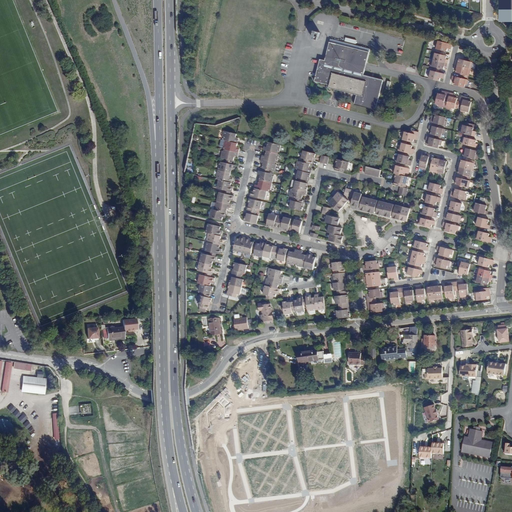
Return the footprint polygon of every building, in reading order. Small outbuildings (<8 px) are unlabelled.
[(511,0),(502,0),(503,15),(511,15),(511,0)] [(384,100),(379,99),(384,80),(364,75),(370,49),(331,38),(325,60),(320,59),(315,81),(330,85),(329,88),(357,95),(355,105),(376,110),(376,109),(381,110),(384,100)] [(452,44),(436,40),(435,45),(437,46),(437,48),(447,51),(447,48),(448,47),(451,47),(452,44)] [(432,59),(447,63),(448,59),(446,59),(447,56),(443,55),(439,54),(434,52),(432,59)] [(444,66),(446,66),(447,63),(432,59),(430,66),(436,67),(439,68),(443,69),(444,66)] [(458,62),(456,62),(455,65),(470,69),(472,62),(466,61),(463,60),(459,59),(458,62)] [(470,69),(455,65),(454,69),(456,69),(456,72),(459,73),(463,74),(468,76),(470,69)] [(430,75),(429,78),(439,81),(440,78),(440,76),(443,77),(444,74),(429,70),(427,75),(430,75)] [(454,82),(454,85),(457,85),(464,87),(465,84),(466,85),(468,80),(453,76),(452,79),(455,80),(454,82)] [(441,95),(439,94),(437,94),(434,103),(437,104),(437,106),(442,107),(445,107),(447,101),(449,93),(442,91),(441,95)] [(447,101),(445,107),(445,108),(454,110),(454,108),(457,108),(458,104),(461,105),(459,112),(464,113),(465,111),(468,112),(470,102),(467,102),(466,101),(467,98),(460,96),(459,102),(457,102),(456,102),(456,100),(456,99),(453,98),(452,97),(453,94),(449,93),(447,101)] [(431,119),(430,122),(445,126),(446,121),(444,121),(445,117),(435,115),(434,118),(433,119),(431,119)] [(474,137),(475,133),(472,132),(472,131),(474,125),(465,122),(464,126),(462,125),(462,128),(460,128),(459,133),(474,137)] [(431,130),(430,131),(430,134),(440,137),(441,134),(443,134),(444,129),(429,125),(428,129),(431,130)] [(416,139),(418,132),(410,130),(409,133),(402,131),(401,136),(403,137),(402,139),(412,142),(413,139),(413,138),(416,139)] [(224,139),(228,140),(238,143),(239,140),(236,139),(236,137),(237,134),(234,133),(225,131),(223,137),(224,138),(224,139)] [(427,145),(438,148),(438,145),(440,145),(441,140),(426,137),(425,140),(428,141),(428,142),(427,145)] [(472,139),(469,139),(463,137),(461,144),(476,147),(477,144),(475,143),(475,140),(472,139)] [(228,148),(227,150),(239,152),(240,149),(237,148),(237,147),(238,143),(228,140),(226,147),(228,148)] [(397,150),(413,154),(413,151),(410,150),(410,148),(411,145),(405,144),(406,142),(402,141),(402,143),(401,143),(400,146),(398,145),(397,150)] [(280,151),(281,145),(268,142),(268,146),(268,147),(265,146),(264,149),(267,150),(278,153),(278,151),(280,151)] [(475,155),(475,154),(476,151),(466,148),(465,151),(463,151),(462,156),(477,160),(478,156),(475,155)] [(239,152),(227,150),(227,151),(225,151),(224,158),(229,159),(234,161),(235,157),(235,155),(238,156),(239,152)] [(278,161),(279,153),(278,153),(267,150),(266,154),(265,156),(263,155),(262,158),(276,162),(276,160),(278,161)] [(316,154),(303,150),(302,157),(304,158),(304,162),(311,163),(312,164),(314,157),(315,157),(316,154)] [(395,162),(410,166),(411,162),(407,161),(407,160),(408,156),(405,156),(402,155),(402,153),(399,152),(398,157),(396,157),(395,162)] [(421,155),(418,168),(425,169),(429,155),(425,154),(425,156),(421,155)] [(321,155),(319,162),(327,164),(329,156),(321,155)] [(440,158),(437,157),(436,159),(433,158),(432,162),(431,165),(430,171),(436,172),(440,158)] [(275,164),(276,162),(262,158),(261,162),(264,163),(263,164),(262,168),(264,168),(270,170),(275,171),(277,164),(275,164)] [(443,161),(443,159),(440,158),(436,172),(443,174),(444,169),(445,165),(446,161),(443,161)] [(350,162),(338,159),(337,163),(338,163),(336,170),(344,172),(345,169),(348,169),(350,162)] [(304,162),(299,160),(297,167),(298,168),(297,169),(300,170),(311,173),(312,169),(309,168),(310,167),(311,163),(304,162)] [(473,160),(470,160),(470,162),(469,161),(468,161),(466,161),(465,160),(461,160),(460,163),(458,162),(457,166),(471,169),(473,162),(472,162),(473,160)] [(223,163),(221,170),(231,172),(232,169),(232,168),(235,168),(236,165),(234,164),(228,163),(224,162),(224,164),(223,163)] [(396,174),(404,176),(404,173),(405,171),(408,172),(409,169),(401,167),(402,165),(396,164),(396,165),(394,165),(393,170),(394,170),(394,173),(396,174)] [(457,166),(456,169),(459,170),(458,173),(461,174),(462,174),(464,175),(465,175),(464,177),(468,178),(469,176),(471,169),(457,166)] [(231,172),(221,170),(219,176),(221,177),(220,179),(231,182),(232,182),(232,179),(230,178),(230,177),(231,172)] [(263,171),(259,170),(258,174),(261,175),(260,176),(259,180),(272,183),(274,176),(273,176),(273,174),(269,173),(263,171)] [(311,173),(300,170),(298,177),(301,178),(308,180),(309,177),(310,177),(311,173)] [(395,185),(401,186),(406,187),(406,186),(409,177),(404,176),(396,174),(395,177),(396,177),(395,185)] [(454,176),(454,180),(456,181),(455,184),(459,185),(462,185),(461,187),(466,189),(467,187),(469,180),(454,176)] [(220,179),(218,187),(225,189),(231,191),(232,191),(233,188),(230,187),(231,185),(232,182),(231,182),(220,179)] [(272,183),(259,180),(259,183),(258,185),(255,184),(255,187),(267,190),(269,191),(269,189),(270,190),(272,183)] [(308,183),(300,181),(298,180),(296,188),(307,191),(308,187),(307,187),(308,183)] [(434,183),(430,182),(429,185),(427,185),(426,189),(441,193),(442,190),(439,189),(439,188),(440,185),(434,183)] [(267,190),(255,187),(254,191),(253,193),(251,192),(250,196),(252,197),(253,197),(260,198),(264,200),(267,190)] [(292,189),(291,189),(290,196),(293,197),(302,199),(303,195),(303,193),(306,194),(307,191),(296,188),(293,187),(292,189)] [(464,194),(465,191),(455,188),(454,191),(453,193),(450,192),(450,196),(456,197),(456,199),(460,200),(460,198),(465,199),(466,194),(464,194)] [(219,191),(217,200),(229,203),(230,200),(231,198),(233,199),(234,195),(230,194),(224,193),(219,191)] [(425,202),(438,205),(439,202),(436,201),(436,200),(437,196),(434,196),(435,193),(431,192),(430,195),(425,193),(425,192),(422,191),(421,192),(420,196),(421,197),(422,198),(421,201),(425,202)] [(334,198),(344,206),(345,204),(344,203),(347,200),(339,192),(334,198)] [(356,206),(359,206),(362,194),(355,192),(352,201),(352,203),(357,204),(356,206)] [(360,207),(360,209),(363,210),(363,209),(368,210),(370,199),(370,198),(363,196),(360,207)] [(291,205),(303,208),(303,206),(302,206),(304,199),(302,199),(293,197),(291,205)] [(252,199),(249,198),(248,202),(250,203),(248,209),(256,211),(257,208),(260,209),(262,201),(259,200),(253,199),(252,199)] [(342,208),(344,206),(334,198),(329,203),(337,211),(341,207),(342,208)] [(370,199),(368,210),(372,211),(372,212),(375,213),(378,200),(370,198),(370,199)] [(229,203),(217,200),(217,202),(216,202),(214,209),(226,212),(227,208),(228,207),(230,208),(232,204),(229,203)] [(454,201),(448,200),(448,204),(450,204),(449,209),(459,212),(461,203),(457,202),(454,201)] [(376,213),(379,214),(379,213),(384,214),(387,203),(379,201),(376,213)] [(473,211),(480,213),(486,214),(486,210),(484,210),(485,205),(475,202),(473,211)] [(387,203),(384,214),(388,215),(388,216),(391,217),(394,204),(387,203)] [(420,213),(435,217),(436,214),(433,213),(433,211),(434,208),(431,207),(431,205),(427,204),(427,206),(424,206),(423,209),(421,208),(420,213)] [(396,205),(392,218),(395,218),(395,217),(400,218),(403,206),(396,205)] [(411,209),(403,206),(400,218),(405,219),(405,221),(408,221),(411,211),(411,209)] [(214,209),(211,208),(209,217),(222,220),(222,217),(223,215),(225,215),(226,212),(214,209)] [(256,211),(248,209),(246,216),(245,216),(244,220),(256,223),(258,215),(255,214),(256,211)] [(445,215),(444,218),(459,222),(461,215),(454,214),(451,213),(447,212),(446,215),(445,215)] [(269,214),(266,226),(270,226),(270,225),(277,227),(277,228),(278,228),(278,227),(280,219),(280,216),(269,213),(269,214)] [(325,222),(338,225),(339,223),(338,222),(339,217),(337,217),(329,215),(327,214),(325,222)] [(480,226),(482,227),(488,228),(489,225),(486,224),(488,219),(477,216),(475,225),(480,226)] [(284,228),(284,230),(288,231),(289,229),(291,219),(284,217),(283,220),(280,219),(278,227),(284,228)] [(419,217),(418,224),(424,226),(425,226),(426,226),(430,227),(431,224),(433,224),(434,221),(419,217)] [(299,221),(291,219),(289,229),(296,231),(295,232),(297,233),(299,221)] [(444,231),(454,233),(455,230),(457,230),(458,225),(443,222),(442,225),(445,226),(445,227),(444,231)] [(220,226),(208,223),(206,232),(208,232),(221,235),(222,232),(219,231),(219,229),(220,226)] [(328,232),(331,232),(341,235),(342,233),(340,232),(342,227),(338,226),(330,224),(328,232)] [(474,238),(489,242),(490,239),(487,238),(488,236),(488,233),(478,231),(477,234),(475,233),(474,238)] [(219,244),(221,245),(222,241),(219,241),(220,239),(221,235),(208,232),(206,239),(208,239),(207,241),(219,244)] [(331,232),(329,240),(342,243),(342,241),(341,241),(342,235),(341,235),(331,232)] [(233,250),(242,252),(246,237),(242,236),(241,239),(240,238),(236,237),(233,250)] [(242,252),(250,254),(252,249),(253,242),(250,241),(248,240),(249,238),(246,237),(242,252)] [(427,250),(428,247),(426,246),(427,243),(422,242),(421,241),(414,240),(412,247),(427,250)] [(219,244),(207,241),(205,249),(210,251),(216,252),(220,253),(221,250),(218,250),(219,248),(219,244)] [(262,243),(257,242),(257,243),(255,250),(254,255),(262,257),(263,256),(266,243),(266,242),(262,241),(262,243)] [(270,243),(266,242),(266,243),(263,256),(270,257),(273,258),(274,256),(276,247),(269,246),(270,244),(270,243)] [(276,247),(274,256),(273,258),(277,259),(284,261),(285,255),(287,250),(287,249),(284,248),(283,249),(276,247),(277,246),(276,246),(276,247)] [(451,254),(452,250),(437,246),(436,249),(439,250),(439,251),(438,254),(448,257),(449,254),(451,254)] [(289,251),(288,256),(286,262),(293,264),(294,263),(296,263),(299,250),(295,249),(294,252),(293,251),(289,251)] [(425,260),(425,256),(423,256),(424,253),(420,252),(417,251),(412,249),(410,256),(425,260)] [(299,250),(296,263),(297,264),(304,266),(307,255),(303,254),(301,253),(302,251),(299,250)] [(204,253),(202,262),(217,265),(218,261),(215,261),(213,260),(213,259),(215,259),(216,256),(215,256),(209,254),(204,253)] [(304,266),(313,268),(315,257),(312,256),(310,256),(311,253),(307,253),(307,255),(304,266)] [(424,264),(425,260),(410,256),(408,263),(413,264),(417,265),(421,266),(422,263),(424,264)] [(492,264),(493,260),(478,256),(477,259),(479,260),(477,266),(488,269),(489,265),(489,263),(492,264)] [(449,261),(434,257),(433,260),(436,261),(436,262),(435,266),(445,268),(446,265),(448,266),(449,261)] [(377,264),(377,260),(363,262),(364,265),(366,265),(367,266),(367,270),(379,268),(379,263),(377,264)] [(233,273),(241,275),(241,272),(244,272),(246,265),(239,263),(234,261),(233,265),(234,265),(233,273)] [(337,270),(337,273),(346,272),(345,265),(346,265),(346,261),(333,263),(334,271),(337,270)] [(200,270),(205,271),(211,273),(212,273),(213,270),(210,269),(211,267),(213,268),(216,269),(217,265),(202,262),(200,270)] [(459,269),(458,274),(461,275),(462,273),(467,274),(470,264),(461,262),(460,266),(459,269)] [(421,274),(422,270),(407,266),(405,273),(411,274),(414,275),(418,276),(419,273),(421,274)] [(394,281),(398,280),(397,274),(397,271),(397,267),(388,268),(389,279),(394,278),(394,281)] [(268,275),(268,276),(268,277),(282,280),(283,276),(280,276),(281,274),(282,271),(271,268),(268,268),(267,274),(268,275)] [(477,268),(476,275),(490,278),(491,275),(489,275),(490,271),(486,270),(483,269),(477,268)] [(241,286),(243,279),(240,278),(241,275),(233,273),(231,272),(231,273),(232,274),(231,280),(229,279),(229,283),(241,286)] [(337,273),(334,274),(334,276),(333,276),(334,283),(335,283),(346,282),(346,278),(346,276),(349,276),(348,272),(347,272),(346,272),(337,273)] [(367,276),(365,277),(365,280),(380,279),(379,272),(373,273),(370,273),(366,274),(367,276)] [(197,282),(200,283),(209,286),(210,282),(211,280),(213,281),(214,277),(210,276),(204,275),(199,273),(197,282)] [(490,278),(476,275),(474,281),(480,283),(483,284),(486,284),(487,281),(489,282),(490,278)] [(266,278),(264,285),(277,288),(278,284),(279,283),(281,283),(282,280),(268,277),(268,276),(267,278),(266,278)] [(380,279),(365,280),(366,284),(367,284),(368,287),(372,286),(375,286),(381,285),(380,279)] [(346,282),(335,283),(336,291),(339,291),(339,294),(341,293),(347,293),(346,286),(348,286),(347,281),(346,282)] [(463,285),(463,282),(456,283),(457,291),(460,290),(460,297),(465,297),(465,295),(469,295),(468,284),(465,285),(463,285)] [(200,283),(197,294),(199,294),(209,297),(211,290),(212,290),(213,286),(209,286),(200,283)] [(226,295),(228,295),(235,297),(236,293),(239,294),(241,286),(229,283),(227,287),(229,288),(227,294),(226,294),(226,295)] [(457,291),(456,283),(450,283),(450,287),(448,287),(445,287),(446,297),(449,297),(449,299),(454,298),(454,291),(457,291)] [(262,294),(266,295),(272,296),(275,297),(276,294),(276,292),(278,292),(279,289),(277,288),(264,285),(262,294)] [(434,285),(431,285),(431,287),(428,288),(428,292),(429,295),(429,301),(436,300),(434,285)] [(438,285),(434,285),(436,300),(443,300),(442,293),(442,290),(442,286),(438,287),(438,285)] [(422,290),(420,290),(416,290),(418,302),(423,302),(423,300),(426,299),(424,286),(421,287),(422,290)] [(402,289),(403,297),(405,296),(406,304),(412,303),(411,301),(414,301),(413,291),(410,291),(408,291),(408,288),(402,289)] [(487,295),(490,295),(490,288),(478,289),(478,293),(474,293),(475,298),(477,298),(477,301),(488,300),(487,297),(487,295)] [(396,292),(394,293),(391,293),(392,303),(395,303),(395,305),(400,304),(399,297),(403,297),(402,289),(395,289),(396,292)] [(368,302),(376,301),(376,298),(383,297),(382,293),(380,293),(380,290),(370,291),(370,294),(370,295),(367,296),(368,302)] [(209,301),(210,301),(211,297),(210,297),(209,297),(199,294),(196,304),(196,305),(205,307),(207,308),(209,301)] [(323,296),(319,297),(318,297),(317,294),(314,295),(314,297),(316,309),(317,309),(317,310),(325,309),(323,297),(323,296)] [(306,311),(316,310),(316,309),(314,297),(311,298),(309,298),(309,295),(305,296),(305,298),(306,304),(306,311)] [(342,296),(336,296),(337,304),(340,304),(340,307),(341,307),(348,306),(347,299),(349,299),(349,295),(348,295),(342,296)] [(294,310),(295,312),(304,311),(303,305),(302,299),(302,296),(298,297),(298,299),(297,299),(293,300),(293,301),(294,310)] [(282,301),(284,314),(291,313),(291,310),(294,310),(293,301),(286,302),(286,301),(282,301)] [(372,308),(372,310),(372,313),(382,312),(382,308),(384,308),(384,303),(377,304),(376,301),(368,302),(369,308),(372,308)] [(262,311),(262,312),(266,312),(268,323),(272,322),(269,305),(265,305),(265,304),(258,305),(258,310),(259,311),(262,311)] [(341,307),(340,307),(341,310),(338,311),(339,318),(351,317),(351,313),(349,313),(348,306),(341,307)] [(266,312),(262,312),(262,315),(259,316),(260,320),(263,320),(264,324),(268,323),(266,312)] [(247,316),(234,318),(235,329),(241,328),(242,327),(244,327),(244,328),(248,327),(247,316)] [(221,318),(209,320),(210,334),(222,333),(221,318)] [(107,330),(108,338),(125,336),(124,330),(137,329),(136,320),(123,321),(124,327),(113,328),(111,329),(107,329),(107,330)] [(498,331),(499,344),(509,343),(508,330),(507,330),(507,327),(498,328),(498,331)] [(98,338),(97,328),(87,328),(87,339),(98,338)] [(472,331),(461,332),(463,349),(472,348),(472,343),(473,343),(472,337),(473,337),(472,331)] [(416,334),(409,333),(409,334),(404,334),(404,340),(409,341),(409,346),(416,346),(416,334)] [(435,336),(425,335),(425,347),(435,348),(435,345),(436,345),(436,338),(435,338),(435,336)] [(407,357),(406,348),(398,349),(398,346),(391,347),(382,347),(383,360),(399,358),(399,357),(407,357)] [(318,349),(298,352),(299,361),(324,358),(324,363),(332,362),(331,353),(324,354),(323,351),(318,352),(318,349)] [(354,356),(354,355),(349,355),(350,369),(365,369),(364,358),(361,358),(361,355),(356,355),(356,356),(354,356)] [(13,363),(7,362),(2,391),(9,392),(13,363)] [(32,364),(15,362),(14,368),(31,371),(32,364)] [(489,363),(487,375),(504,377),(505,365),(498,364),(498,365),(495,365),(495,364),(489,363)] [(460,367),(460,378),(476,378),(477,366),(469,366),(468,367),(466,367),(460,367)] [(425,374),(425,379),(443,379),(442,368),(438,368),(434,369),(428,369),(428,374),(425,374)] [(37,378),(25,376),(23,392),(45,394),(46,379),(43,378),(37,378)] [(438,418),(434,404),(424,408),(428,421),(438,418)] [(93,405),(80,406),(81,416),(82,418),(95,416),(93,405)] [(24,414),(19,419),(23,422),(28,418),(24,414)] [(28,421),(24,424),(28,429),(32,425),(28,421)] [(465,439),(462,453),(489,459),(492,444),(481,442),(483,433),(479,433),(475,432),(474,432),(470,431),(468,439),(465,439)] [(443,443),(431,442),(431,447),(431,453),(443,454),(443,443)] [(509,443),(504,443),(503,454),(511,454),(511,447),(509,447),(509,443)] [(431,453),(431,447),(419,446),(418,457),(430,458),(431,453)] [(511,467),(501,467),(500,472),(511,473),(511,478),(511,479),(511,467)]
